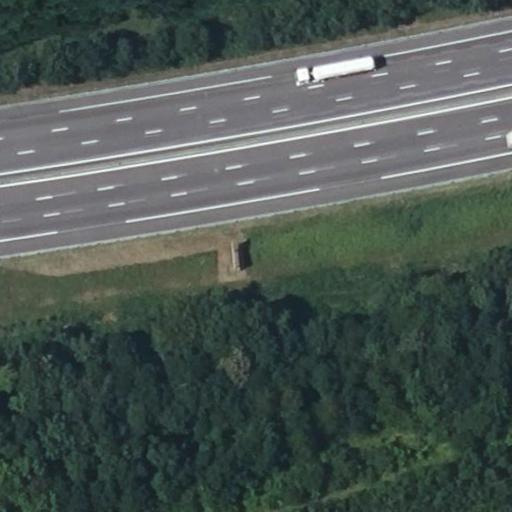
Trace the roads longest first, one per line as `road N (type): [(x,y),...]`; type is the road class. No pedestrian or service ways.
road 1 (motorway): [(511,57),(0,145)]
road 2 (motorway): [(0,212),(511,126)]
